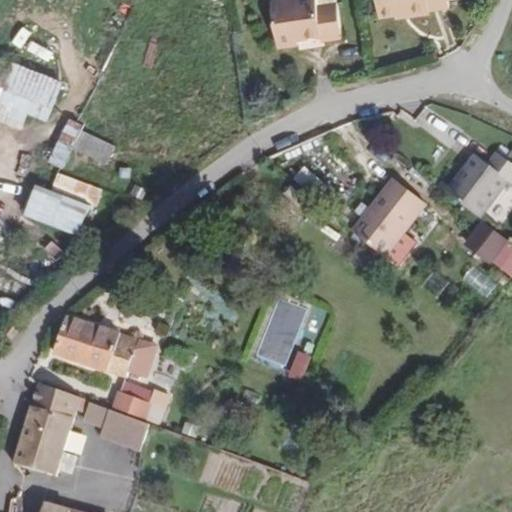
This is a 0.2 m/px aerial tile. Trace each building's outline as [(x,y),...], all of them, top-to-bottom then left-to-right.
[(347,39),(342,4),(341,0),(298,0),(275,3),(281,47),(347,39)] [(447,0),(377,0),(380,21),(449,12),(447,0)] [(56,113),(65,89),(9,68),(0,93),(0,94),(31,106),(32,104),(56,113)] [(0,114),(0,115),(25,124),(31,106),(0,94),(0,114)] [(84,129),(85,126),(74,120),(71,126),(82,132),(84,129)] [(75,145),(82,132),(71,126),(54,159),(65,165),(75,145)] [(109,162),(118,145),(84,129),(82,132),(75,145),(109,162)] [(471,228),(497,193),(503,198),(511,185),(511,182),(483,161),(473,175),(460,165),(434,200),(471,228)] [(105,192),(60,174),(52,195),(92,210),(98,212),(105,192)] [(390,259),(428,205),(396,182),(358,235),(390,259)] [(81,238),(92,210),(52,195),(38,189),(27,217),(81,238)] [(511,240),(480,222),(465,247),(511,274),(511,240)] [(488,296),(498,283),(476,267),(466,279),(488,296)] [(156,351),(136,345),(138,339),(69,318),(58,354),(127,375),(147,382),(156,351)] [(291,375),(305,379),(312,354),(299,350),(291,375)] [(63,458),(75,419),(90,424),(95,407),(36,385),(12,465),(55,480),(57,475),(63,458)] [(137,440),(149,400),(110,389),(99,422),(97,425),(114,432),(135,439),(137,440)] [(146,443),(156,402),(149,400),(137,440),(146,443)] [(126,464),(135,439),(114,432),(97,425),(93,432),(87,450),(126,464)] [(70,479),(76,462),(63,458),(57,475),(70,479)]
